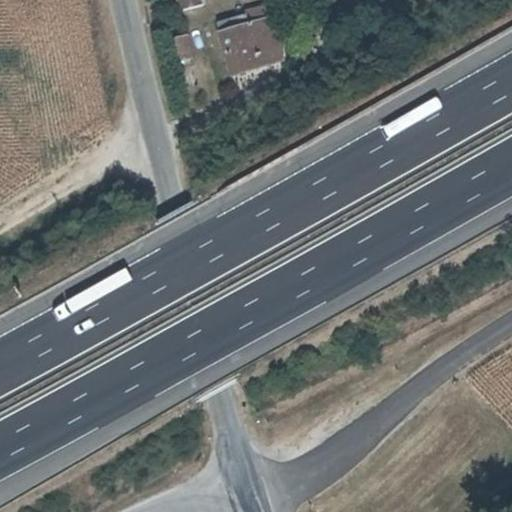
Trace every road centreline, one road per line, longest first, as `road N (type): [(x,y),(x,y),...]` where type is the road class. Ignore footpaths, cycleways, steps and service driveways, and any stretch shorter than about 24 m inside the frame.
road 1 (motorway): [(511,79),(0,365)]
road 2 (motorway): [(0,445),(511,161)]
road 3 (tertiary): [(118,0),(214,392),(252,511)]
road 4 (residential): [(258,511),(511,329)]
road 5 (track): [(148,138),(0,227)]
